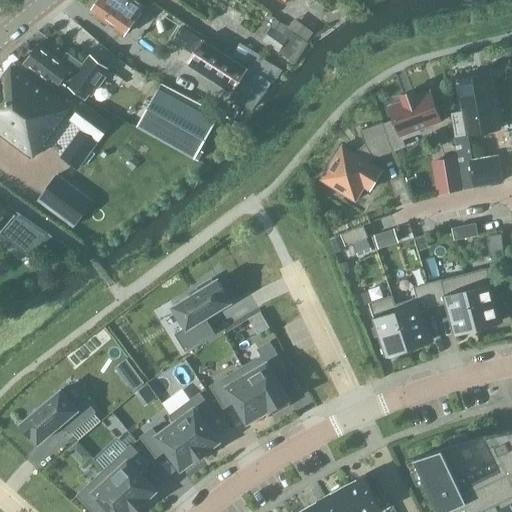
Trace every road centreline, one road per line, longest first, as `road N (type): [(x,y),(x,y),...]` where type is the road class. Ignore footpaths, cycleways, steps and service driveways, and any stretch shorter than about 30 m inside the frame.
road 1 (residential): [(357,414),(207,511)]
road 2 (residential): [(357,414),(288,265)]
road 3 (residential): [(511,367),(357,414)]
